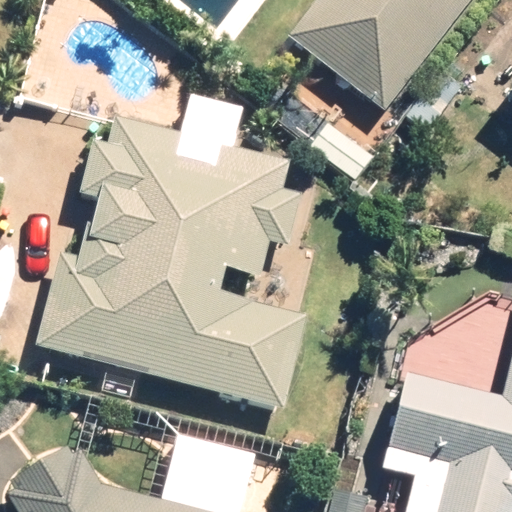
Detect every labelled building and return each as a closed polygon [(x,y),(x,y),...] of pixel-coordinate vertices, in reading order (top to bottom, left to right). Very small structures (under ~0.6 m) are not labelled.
[(368,132),(470,0),(322,0),(275,61),(368,132)] [(463,92),(438,72),(394,126),(419,147),(463,92)] [(511,89),(493,115),(511,129),(511,89)] [(46,266),(26,365),(277,417),(296,327),(206,308),(211,281),(249,288),(256,256),(283,261),(293,210),(267,205),(274,171),(221,160),(230,119),(181,109),(175,140),(107,126),(100,164),(75,159),(60,232),(79,236),(72,272),(55,268),(46,266)] [(511,511),(511,337),(495,405),(378,382),(370,482),(401,485),(394,511),(511,511)] [(235,511),(246,471),(170,451),(155,507),(35,476),(26,511),(235,511)]
